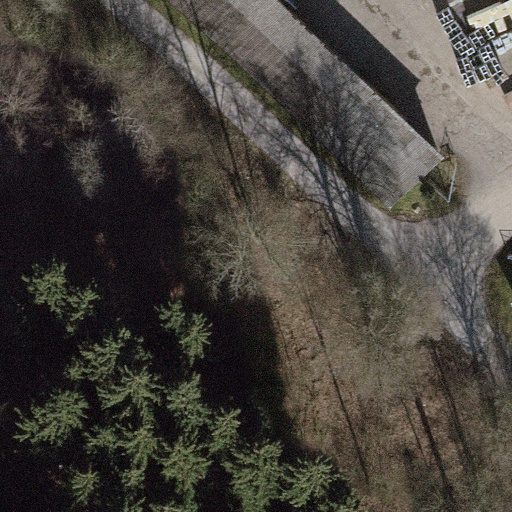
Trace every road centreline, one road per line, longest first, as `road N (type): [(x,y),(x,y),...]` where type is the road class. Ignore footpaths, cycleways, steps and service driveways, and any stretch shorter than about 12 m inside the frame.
road 1 (track): [(120,0),(418,269)]
road 2 (track): [(418,269),(493,358),(511,394)]
